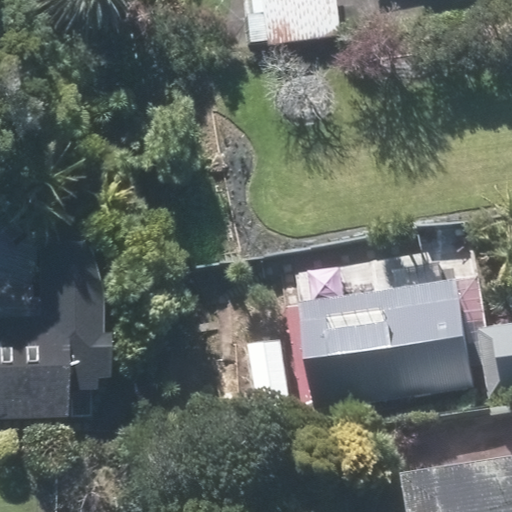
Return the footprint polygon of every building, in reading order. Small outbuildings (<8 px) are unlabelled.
[(329,0),(258,0),(262,48),(332,44),(329,0)] [(0,427),(62,431),(64,394),(105,395),(109,249),(28,247),(26,329),(0,327),(0,427)] [(456,284),(298,309),(314,416),(473,391),(456,284)] [(511,330),(482,336),(492,405),(511,402),(511,330)] [(511,511),(511,467),(406,484),(410,511),(511,511)]
